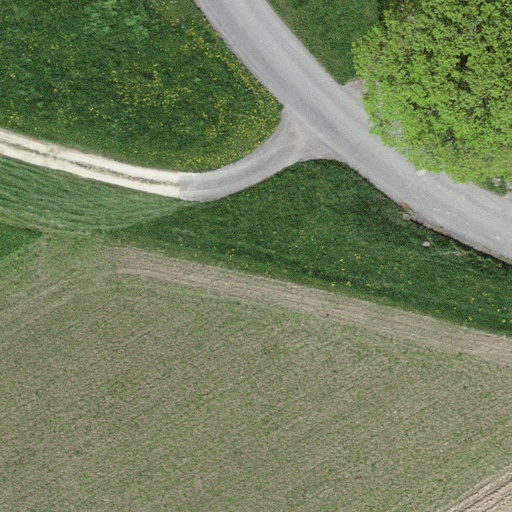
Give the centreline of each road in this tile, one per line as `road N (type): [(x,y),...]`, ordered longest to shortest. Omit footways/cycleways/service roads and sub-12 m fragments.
road 1 (track): [(0,140),(166,184),(238,175),(337,119),(394,51),(414,0)]
road 2 (unclassified): [(231,0),(279,60),(393,168),(511,232)]
